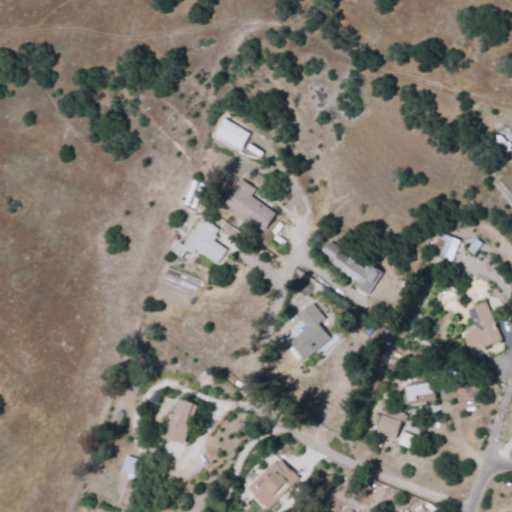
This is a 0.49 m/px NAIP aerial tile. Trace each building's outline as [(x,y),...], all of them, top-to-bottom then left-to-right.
[(270,229),(278,212),(253,199),(259,188),(241,178),(226,207),(270,229)] [(184,245),(177,241),(171,251),(183,258),(187,251),(195,256),(197,252),(218,265),(227,249),(213,241),(220,229),(200,218),(184,245)] [(452,262),(461,241),(440,232),(431,253),(452,262)] [(373,291),(385,273),(373,265),(371,269),(330,243),(320,258),(373,291)] [(471,352),(502,342),(488,302),(468,308),(476,330),(465,334),(471,352)] [(306,359),(332,339),(319,324),(325,319),(312,303),(296,316),(307,328),(291,341),(306,359)] [(410,387),(411,400),(438,397),(437,384),(410,387)] [(164,438),(187,444),(198,405),(175,399),(164,438)] [(402,422),(382,415),(376,432),(397,439),(402,422)] [(268,509),(278,500),(276,497),(297,478),(279,459),(248,487),(268,509)]
